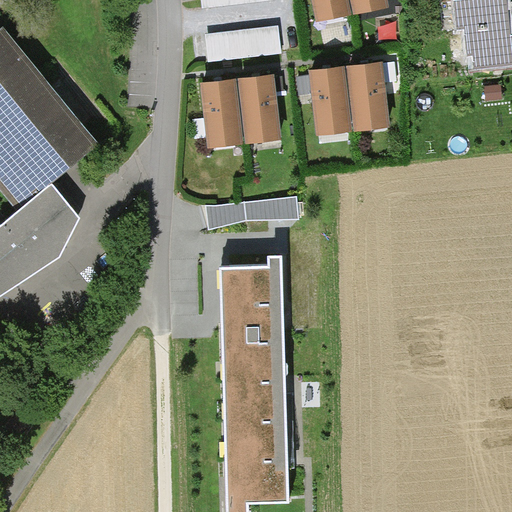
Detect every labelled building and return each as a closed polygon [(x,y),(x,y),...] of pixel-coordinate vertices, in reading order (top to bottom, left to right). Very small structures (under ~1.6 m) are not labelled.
[(276,0),(202,0),(203,9),(277,6),(276,0)] [(384,0),(311,0),(316,21),(386,7),(384,0)] [(511,0),(457,0),(466,69),(511,63),(511,0)] [(100,145),(1,25),(0,25),(0,192),(10,204),(0,212),(0,298),(58,261),(80,218),(51,186),(100,145)] [(210,67),(284,55),(279,27),(205,39),(210,67)] [(383,67),(313,74),(319,139),(389,132),(383,67)] [(278,79),(201,88),(208,149),(285,139),(278,79)] [(501,85),(481,87),(483,104),(503,102),(501,85)] [(209,226),(300,222),(299,201),(208,205),(209,226)] [(261,261),(213,263),(218,511),(245,511),(246,503),(286,502),(279,251),(261,252),(261,261)]
